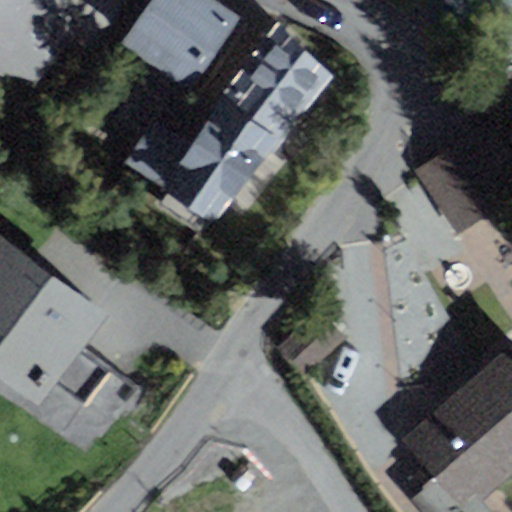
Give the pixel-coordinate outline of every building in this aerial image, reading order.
[(66,0),(0,0),(0,72),(37,83),(89,18),(66,0)] [(242,20),(214,0),(151,0),(122,41),(191,91),(242,20)] [(214,223),(335,75),(277,21),(191,144),(156,119),(124,163),(168,194),(161,203),(197,229),(205,217),(214,223)] [(511,162),(486,124),(415,172),(458,236),(511,199),(511,162)] [(109,314),(0,235),(0,380),(40,409),(109,314)] [(511,342),(403,437),(463,505),(476,493),(483,501),(511,475),(511,342)]
